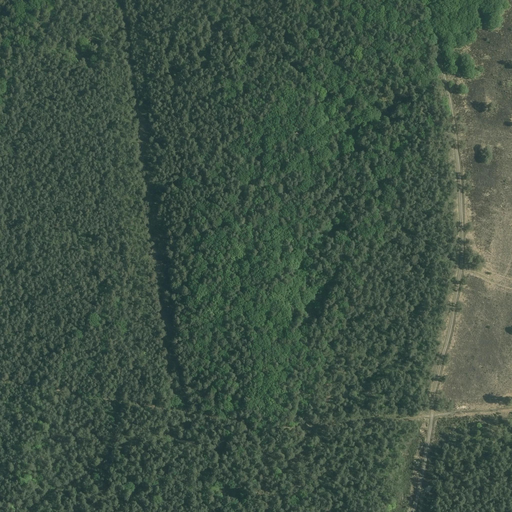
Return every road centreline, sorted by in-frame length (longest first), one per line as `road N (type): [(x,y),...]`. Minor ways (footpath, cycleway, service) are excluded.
road 1 (track): [(429,0),(462,191),(462,252),(413,511)]
road 2 (track): [(0,380),(290,429),(511,404)]
